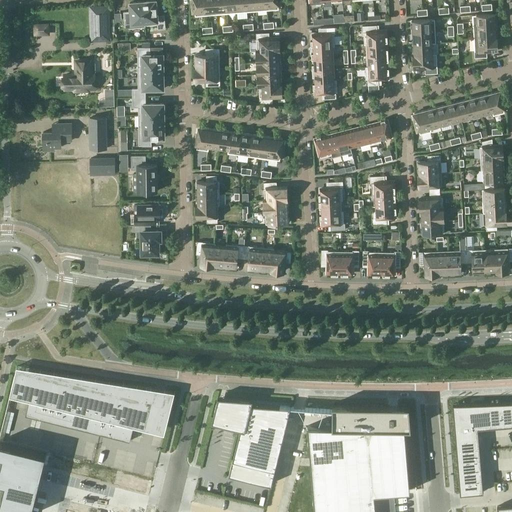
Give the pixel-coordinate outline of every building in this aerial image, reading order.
[(144,22),(145,22),(157,21),(158,29),(166,28),(164,14),(157,15),(157,13),(157,5),(156,5),(156,0),(143,1),(142,1),(144,22)] [(195,16),(207,15),(205,0),(193,0),(194,3),(191,3),(191,10),(195,10),(195,16)] [(205,0),(207,15),(217,14),(215,0),(205,0)] [(225,0),(215,0),(217,14),(227,13),(225,0)] [(225,0),(227,13),(237,12),(235,0),(225,0)] [(246,0),(235,0),(237,12),(247,12),(246,0)] [(246,0),(247,12),(257,11),(256,0),(246,0)] [(266,0),(256,0),(257,11),(267,10),(266,0)] [(266,0),(267,10),(279,9),(278,3),(281,3),(281,0),(266,0)] [(131,11),(123,11),(125,29),(146,27),(145,22),(144,22),(142,1),(140,1),(130,2),(131,11)] [(91,40),(109,40),(108,6),(90,7),(91,40)] [(473,15),(473,27),(496,26),(496,20),(497,20),(497,16),(496,16),(496,14),(473,15)] [(412,27),(413,32),(436,31),(435,19),(412,20),(412,22),(411,22),(411,27),(412,27)] [(364,32),(364,44),(387,43),(387,41),(388,41),(387,35),(386,35),(386,31),(377,31),(377,25),(362,25),(363,32),(364,32)] [(473,27),(474,38),(497,37),(497,32),(497,27),(496,27),(496,26),(473,27)] [(312,39),(311,39),(311,45),(312,45),(312,47),(335,45),(334,34),(335,34),(335,27),(320,28),(321,34),(312,34),(312,39)] [(413,44),(436,42),(436,31),(413,32),(413,38),(412,38),(412,42),(413,42),(413,44)] [(257,51),(280,50),(280,49),(280,44),(279,44),(279,38),(269,38),(269,32),(256,33),(257,51)] [(497,39),(497,37),(474,38),(475,57),(487,56),(487,50),(497,50),(497,43),(498,43),(498,39),(497,39)] [(387,43),(364,44),(367,44),(367,55),(388,54),(388,48),(387,48),(387,43)] [(413,45),(412,45),(413,49),(414,55),(433,54),(432,43),(413,44),(413,45)] [(335,46),(335,45),(312,47),(313,52),(312,52),(312,58),(333,57),(333,46),(335,46)] [(138,66),(163,66),(163,54),(158,54),(150,54),(150,47),(137,47),(138,66)] [(195,67),(220,67),(220,48),(205,48),(205,54),(195,54),(195,60),(194,60),(195,65),(195,67)] [(257,51),(258,62),(280,61),(280,60),(281,60),(281,56),(280,56),(280,50),(257,51)] [(438,73),(437,53),(433,54),(414,55),(414,57),(413,57),(413,61),(414,61),(414,68),(425,67),(425,73),(438,73)] [(365,66),(365,67),(388,66),(388,60),(389,60),(388,54),(367,55),(368,66),(365,66)] [(334,68),(333,57),(312,58),(312,59),(313,59),(313,63),(312,63),(312,69),(334,68)] [(91,61),(90,61),(87,61),(76,61),(76,71),(78,71),(78,77),(75,77),(75,74),(65,75),(65,77),(63,77),(63,87),(65,87),(65,89),(75,89),(75,90),(76,90),(78,90),(88,90),(88,88),(95,88),(94,76),(94,75),(94,74),(93,74),(91,74),(91,63),(91,61)] [(280,61),(258,62),(258,74),(281,73),(281,71),(282,71),(281,67),(280,67),(280,61)] [(163,66),(138,66),(138,77),(164,77),(164,74),(163,74),(163,66)] [(388,66),(365,67),(366,79),(367,79),(368,85),(379,85),(378,78),(389,78),(388,73),(389,73),(389,67),(388,67),(388,66)] [(220,86),(220,67),(195,67),(195,70),(195,74),(196,80),(206,80),(206,86),(220,86)] [(334,79),(334,68),(312,69),(313,76),(314,76),(314,81),(337,80),(337,79),(334,79)] [(258,74),(259,85),(281,84),(281,78),(282,78),(282,74),(281,74),(281,73),(258,74)] [(164,79),(164,77),(138,77),(138,88),(132,88),(132,97),(146,96),(146,89),(164,88),(163,79),(164,79)] [(337,92),(337,80),(314,81),(314,82),(313,82),(313,89),(314,88),(315,93),(324,93),(324,99),(336,98),(336,92),(337,92)] [(281,84),(259,85),(260,103),(273,102),(272,97),(282,96),(282,90),(282,85),(281,85),(281,84)] [(488,93),(494,115),(505,112),(503,106),(506,106),(504,99),(501,100),(499,91),(488,93)] [(492,111),(493,115),(494,115),(488,93),(478,96),(482,114),(492,111)] [(362,97),(364,104),(373,101),(371,94),(362,97)] [(146,103),(146,96),(132,97),(132,107),(138,107),(138,115),(164,115),(164,112),(164,103),(146,103)] [(467,99),(472,117),(482,114),(478,96),(467,99)] [(461,119),(472,117),(467,99),(457,101),(461,119)] [(446,104),(451,122),(461,119),(457,101),(446,104)] [(328,104),(315,108),(317,116),(331,113),(328,104)] [(440,125),(451,122),(446,104),(436,107),(440,125)] [(436,107),(425,110),(431,131),(432,133),(441,130),(440,125),(436,107)] [(431,131),(425,110),(414,112),(417,121),(414,122),(415,129),(418,128),(420,134),(431,131)] [(164,115),(138,115),(138,126),(164,126),(164,118),(164,115)] [(106,149),(106,131),(106,128),(106,118),(90,118),(90,128),(90,131),(90,149),(106,149)] [(380,140),(381,140),(391,137),(387,120),(376,122),(380,140)] [(370,142),(370,145),(381,142),(381,140),(380,140),(376,122),(366,125),(370,142)] [(72,140),(72,131),(71,123),(56,124),(56,132),(43,132),(43,150),(54,150),(54,147),(61,147),(61,141),(72,140)] [(370,142),(366,125),(356,128),(360,145),(370,142)] [(164,126),(138,126),(139,145),(152,145),(151,138),(159,138),(164,138),(164,126)] [(197,143),(197,149),(208,151),(209,147),(208,147),(211,128),(200,127),(198,136),(195,135),(194,142),(197,143)] [(219,148),(221,130),(211,128),(208,147),(209,147),(219,148)] [(360,145),(356,128),(346,130),(351,147),(360,145)] [(229,149),(231,131),(221,130),(219,148),(228,149),(229,149)] [(351,147),(346,130),(336,133),(342,155),(348,153),(349,155),(353,154),(351,147)] [(238,155),(241,132),(231,131),(229,149),(228,149),(228,153),(238,155)] [(238,155),(237,161),(248,162),(248,156),(251,134),(241,132),(238,155)] [(331,155),(332,157),(342,155),(336,133),(326,135),(331,155)] [(248,156),(258,157),(262,135),(251,134),(248,156)] [(258,157),(269,159),(272,136),(262,135),(258,157)] [(331,155),(326,135),(315,138),(320,158),(331,155)] [(283,138),(272,136),(269,159),(280,160),(281,154),(284,155),(285,148),(282,147),(283,138)] [(480,146),(480,158),(503,157),(503,156),(504,156),(503,152),(502,145),(493,146),(492,138),(482,141),(482,146),(480,146)] [(441,173),(440,154),(427,155),(428,161),(418,161),(419,174),(441,173)] [(145,156),(131,156),(132,170),(138,170),(138,174),(133,174),(133,190),(138,190),(138,191),(157,191),(156,164),(145,164),(145,156)] [(503,163),(503,157),(480,158),(481,170),(504,169),(503,168),(504,167),(504,163),(503,163)] [(115,174),(115,158),(91,158),(91,174),(115,174)] [(484,182),(478,183),(479,189),(482,189),(495,188),(495,181),(504,181),(504,174),(505,174),(504,170),(504,169),(481,170),(483,170),(484,182)] [(440,191),(439,185),(442,185),(441,173),(419,174),(419,186),(429,186),(429,192),(440,191)] [(219,193),(219,181),(217,181),(217,175),(206,175),(206,181),(197,181),(197,188),(196,188),(196,192),(197,192),(197,193),(219,193)] [(396,193),(394,193),(394,192),(395,192),(395,186),(394,186),(394,181),(385,182),(384,175),(370,176),(370,183),(371,183),(372,195),(396,193)] [(319,201),(343,200),(342,188),(343,188),(343,181),(328,182),(329,188),(320,189),(320,193),(319,193),(319,199),(320,199),(320,200),(319,200),(319,201)] [(287,199),(287,198),(288,198),(288,193),(287,193),(287,187),(277,187),(277,182),(264,182),(265,200),(287,199)] [(482,189),(482,201),(505,200),(505,199),(506,198),(506,194),(505,194),(505,188),(495,188),(482,189)] [(443,209),(442,197),(440,197),(440,191),(429,192),(430,197),(420,198),(420,204),(419,204),(420,209),(421,210),(443,209)] [(219,193),(197,193),(197,199),(196,199),(196,204),(197,204),(197,205),(220,204),(219,193)] [(395,205),(395,200),(396,200),(396,193),(372,195),(374,195),(375,205),(372,205),(372,206),(395,205)] [(288,211),(288,209),(288,205),(287,205),(287,199),(265,200),(265,212),(288,211)] [(343,200),(319,201),(319,207),(321,207),(321,212),(343,211),(343,210),(341,211),(340,200),(343,200)] [(485,212),(506,211),(505,205),(506,205),(506,201),(505,201),(505,200),(482,201),(483,212),(485,212)] [(160,204),(135,205),(135,225),(151,225),(152,225),(155,224),(155,218),(160,218),(160,214),(162,214),(162,209),(160,209),(160,204)] [(220,204),(197,205),(197,206),(196,206),(196,210),(197,210),(197,217),(207,217),(207,223),(218,222),(217,205),(220,205),(220,204)] [(397,212),(396,206),(395,206),(395,205),(372,206),(373,218),(372,218),(372,225),(387,224),(387,218),(396,217),(395,212),(397,212)] [(444,220),(443,209),(421,210),(421,216),(420,216),(420,220),(421,220),(421,221),(444,220)] [(265,212),(266,224),(288,223),(288,216),(289,216),(289,212),(288,212),(288,211),(265,212)] [(343,211),(321,212),(321,214),(320,214),(320,220),(321,220),(321,224),(331,224),(331,230),(345,229),(345,223),(344,223),(343,211)] [(485,212),(483,212),(480,213),(481,224),(486,224),(486,230),(497,230),(497,224),(506,223),(506,217),(507,217),(507,212),(506,212),(506,211),(485,212)] [(421,227),(421,232),(422,232),(422,233),(444,232),(444,220),(421,221),(421,227)] [(135,225),(134,225),(134,232),(142,231),(142,253),(158,253),(158,240),(161,240),(160,231),(151,231),(151,225),(135,225)] [(216,243),(197,241),(196,254),(202,255),(201,264),(208,265),(212,266),(212,265),(213,265),(215,245),(216,245),(216,243)] [(244,245),(226,244),(226,246),(225,266),(226,266),(226,267),(230,267),(237,267),(238,258),(243,258),(244,245)] [(215,245),(213,265),(219,266),(223,267),(223,266),(225,266),(226,246),(216,245),(215,245)] [(244,245),(243,258),(249,259),(248,268),(255,269),(255,270),(259,270),(259,269),(260,269),(262,247),(244,245)] [(262,247),(260,269),(261,269),(261,270),(266,270),(272,270),(274,248),(262,247)] [(509,270),(508,261),(511,260),(511,247),(496,248),(497,271),(498,271),(498,272),(502,272),(502,271),(509,270)] [(274,248),(272,270),(273,270),(273,271),(277,271),(284,271),(284,262),(290,262),(291,252),(274,250),(274,248)] [(496,248),(484,249),(485,271),(486,271),(486,272),(491,272),(491,271),(497,271),(496,248)] [(340,251),(328,250),(328,249),(321,249),(321,264),(327,264),(327,273),(331,273),(331,274),(338,274),(338,273),(340,273),(340,251)] [(484,249),(466,250),(467,263),(473,262),(473,272),(479,272),(479,273),(484,272),(484,271),(485,271),(484,249)] [(340,251),(340,273),(341,273),(341,274),(348,275),(348,273),(352,274),(353,264),(359,265),(359,250),(352,250),(352,251),(340,251)] [(382,251),(369,251),(369,250),(363,250),(363,265),(369,265),(369,274),(373,274),(373,275),(380,275),(380,274),(381,274),(382,251)] [(448,250),(437,251),(438,273),(444,273),(444,274),(448,274),(448,273),(449,273),(448,250)] [(466,250),(448,250),(449,273),(451,273),(451,274),(455,274),(455,273),(461,272),(461,263),(467,263),(466,250)] [(381,274),(383,274),(383,275),(390,275),(390,274),(394,274),(394,265),(400,265),(401,251),(394,251),(394,252),(382,251),(381,274)] [(437,251),(419,251),(420,265),(425,264),(426,274),(432,274),(437,274),(437,273),(438,273),(437,251)] [(145,427),(146,418),(147,388),(99,386),(17,366),(10,395),(29,400),(26,415),(33,417),(130,441),(134,426),(145,427)] [(218,396),(212,422),(218,423),(240,428),(229,474),(271,484),(290,407),(291,407),(291,406),(252,404),(253,399),(218,396)] [(511,401),(502,402),(504,425),(511,424),(511,401)] [(502,402),(490,403),(492,426),(504,425),(502,402)] [(475,403),(453,404),(455,429),(478,427),(492,426),(490,403),(475,403)] [(332,426),(308,425),(315,511),(375,511),(374,493),(410,490),(405,427),(411,427),(409,405),(397,404),(397,406),(388,406),(388,404),(333,404),(332,426)] [(478,427),(455,429),(456,439),(479,437),(478,427)] [(479,437),(456,439),(457,449),(479,448),(479,437)] [(0,454),(3,455),(0,469),(0,480),(5,482),(0,503),(0,508),(15,511),(31,511),(42,469),(44,470),(41,480),(116,499),(123,472),(48,454),(45,466),(43,465),(46,453),(0,441),(0,454)] [(479,448),(457,449),(458,460),(480,458),(479,448)] [(480,458),(458,460),(459,470),(481,468),(480,458)] [(481,468),(459,470),(459,481),(482,479),(481,468)] [(482,479),(459,481),(460,493),(461,493),(483,491),(482,479)]
